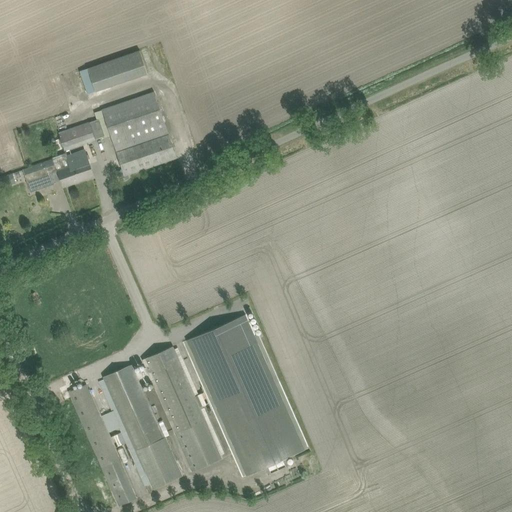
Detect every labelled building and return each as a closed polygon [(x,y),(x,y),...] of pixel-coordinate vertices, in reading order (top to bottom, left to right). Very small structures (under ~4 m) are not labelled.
[(140,50),(88,68),(96,91),(148,74),(140,50)] [(102,110),(116,151),(168,133),(154,92),(102,110)] [(59,132),(65,150),(105,136),(99,119),(68,129),(66,124),(57,127),(59,132)] [(116,153),(124,175),(177,157),(169,135),(116,153)] [(24,172),(31,192),(53,184),(49,171),(56,169),(57,171),(58,171),(64,187),(94,176),(90,167),(85,150),(53,160),(53,159),(23,170),(24,172)] [(288,466),(285,458),(305,449),(245,314),(186,340),(246,475),(265,467),(268,474),(288,466)] [(130,365),(104,376),(105,379),(151,484),(153,489),(182,476),(165,437),(142,385),(152,380),(175,433),(192,471),(221,459),(220,456),(200,410),(194,396),(173,350),(172,346),(146,358),(142,360),(145,367),(136,371),(133,364),(130,365)] [(69,391),(119,506),(135,499),(85,384),(71,391),(70,390),(69,391)]
